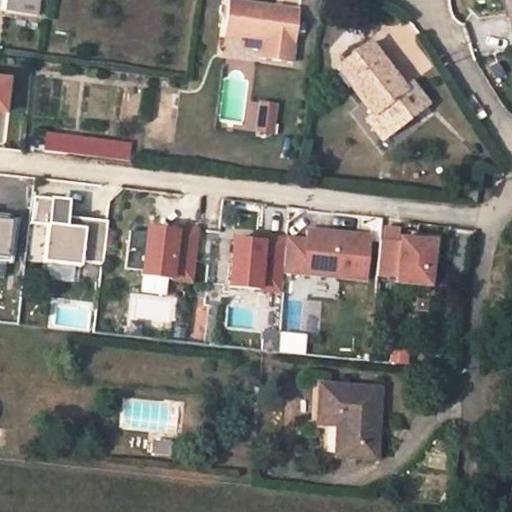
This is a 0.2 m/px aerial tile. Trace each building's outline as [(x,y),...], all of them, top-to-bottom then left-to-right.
[(7,0),(5,12),(38,17),(40,0),(7,0)] [(299,11),(230,1),(225,36),(263,41),(261,58),(293,62),(299,11)] [(371,44),(338,68),(373,115),(389,136),(428,106),(412,84),(405,90),(371,44)] [(0,112),(4,113),(8,81),(0,79),(0,112)] [(276,136),(281,103),(247,98),(243,131),(276,136)] [(373,115),(367,120),(383,140),(389,136),(373,115)] [(129,162),(131,145),(46,135),(44,152),(129,162)] [(476,206),(478,190),(459,187),(456,203),(476,206)] [(45,227),(65,229),(66,218),(68,203),(33,199),(30,225),(45,227)] [(105,222),(66,218),(65,229),(82,231),(79,262),(100,264),(105,222)] [(0,278),(3,278),(10,222),(0,221),(0,278)] [(198,229),(176,226),(175,233),(170,282),(192,284),(198,229)] [(65,229),(45,227),(41,264),(78,268),(79,262),(82,231),(65,229)] [(378,278),(394,280),(399,239),(400,230),(383,228),(378,278)] [(138,278),(170,282),(175,233),(143,229),(138,278)] [(301,274),(366,282),(371,237),(307,229),(305,239),(301,274)] [(285,239),(263,237),(262,244),(256,292),(278,295),(285,239)] [(301,274),(305,239),(288,237),(284,273),(301,275),(301,274)] [(438,243),(399,239),(394,280),(393,284),(432,289),(438,243)] [(224,289),(256,292),(262,244),(230,240),(224,289)] [(95,305),(53,300),(50,327),(92,332),(95,305)] [(185,329),(175,328),(173,338),(184,340),(185,329)] [(278,333),(264,332),(262,350),(276,351),(278,333)] [(280,352),(306,354),(307,334),(281,332),(280,352)] [(392,346),(390,362),(406,364),(408,348),(392,346)] [(375,459),(379,390),(321,386),(318,423),(340,424),(338,456),(375,459)] [(155,443),(154,454),(170,456),(171,445),(155,443)]
